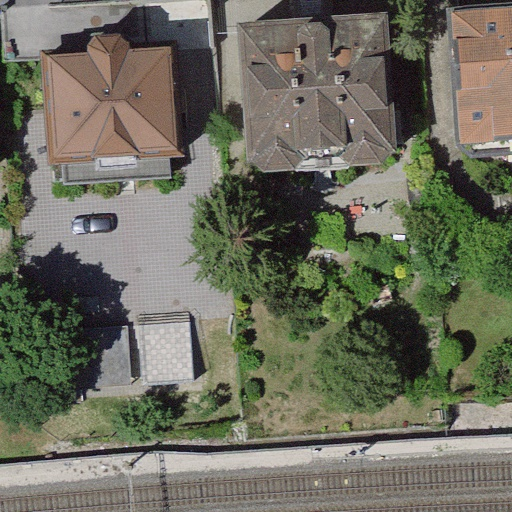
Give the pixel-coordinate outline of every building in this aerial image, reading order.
[(151,9),(154,62),(174,61),(221,59),(218,6),(151,9)] [(511,23),(462,27),(472,159),(511,155),(511,23)] [(390,28),(251,39),(262,171),(401,160),(390,28)] [(95,67),(55,71),(63,174),(180,167),(174,61),(154,62),(137,63),(136,55),(127,46),(102,48),(95,59),(95,67)] [(147,319),(148,380),(201,378),(202,321),(147,319)] [(69,331),(73,386),(132,383),(130,326),(69,331)]
